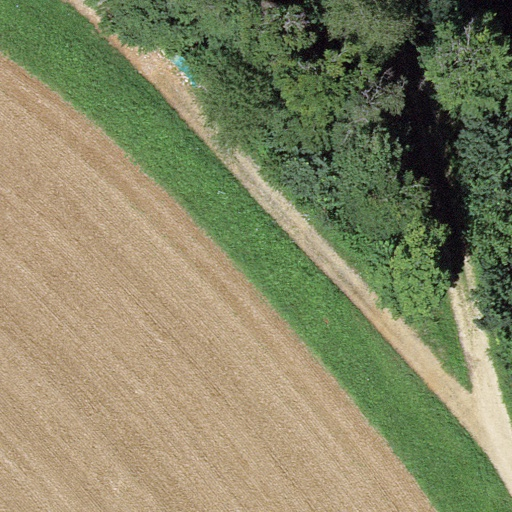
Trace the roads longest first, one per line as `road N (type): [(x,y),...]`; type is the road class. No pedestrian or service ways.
road 1 (track): [(489,427),(70,0)]
road 2 (track): [(396,0),(489,427),(511,468)]
